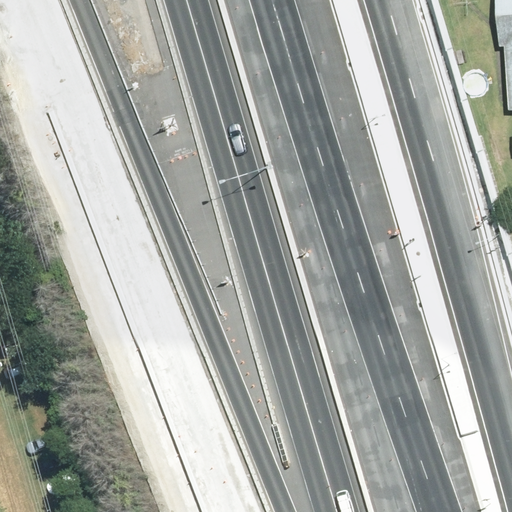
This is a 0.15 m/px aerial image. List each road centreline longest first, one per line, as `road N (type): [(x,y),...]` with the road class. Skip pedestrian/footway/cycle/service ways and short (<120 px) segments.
road 1 (motorway): [(281,511),(72,0)]
road 2 (motorway): [(330,511),(179,0)]
road 3 (motorway): [(270,0),(420,511)]
road 4 (motorway): [(389,0),(511,449)]
